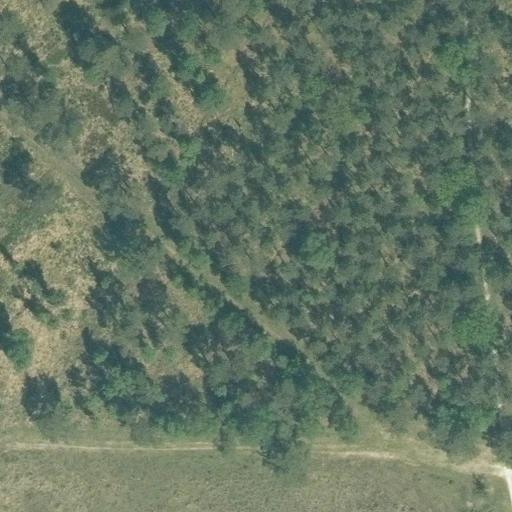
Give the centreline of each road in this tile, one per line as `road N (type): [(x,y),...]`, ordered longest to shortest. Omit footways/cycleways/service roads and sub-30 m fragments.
road 1 (track): [(0,436),(410,437),(511,473)]
road 2 (track): [(0,109),(364,411),(374,437)]
